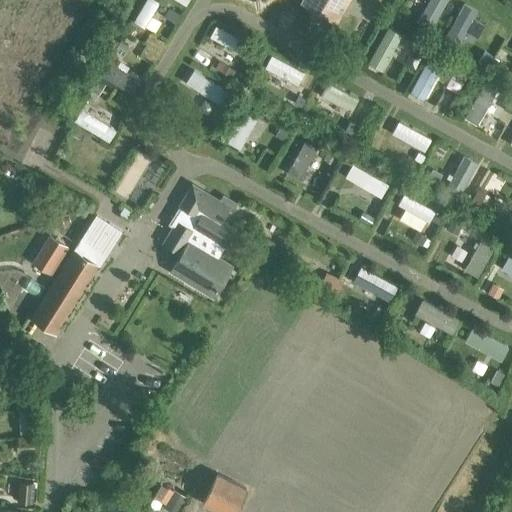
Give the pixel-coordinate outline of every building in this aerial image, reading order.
[(155,0),(145,0),(133,21),(144,27),(159,2),(155,0)] [(301,0),(300,2),(337,24),(351,0),(301,0)] [(432,0),(421,21),(431,27),(446,0),(432,0)] [(469,23),(499,41),(506,31),(475,13),(469,23)] [(245,42),(215,26),(210,36),(239,52),(245,42)] [(388,27),(368,62),(381,69),(401,35),(388,27)] [(423,52),(429,40),(417,34),(411,46),(423,52)] [(105,59),(140,72),(144,62),(123,54),(125,50),(111,45),(105,59)] [(199,51),(188,69),(228,93),(239,75),(199,51)] [(431,53),(413,87),(424,92),(442,59),(431,53)] [(303,72),(271,55),(265,67),(297,84),(303,72)] [(101,73),(131,91),(137,81),(107,63),(101,73)] [(485,80),(464,117),(477,124),(498,88),(485,80)] [(361,100),(328,83),(321,95),(354,113),(361,100)] [(116,125),(124,113),(88,91),(81,103),(116,125)] [(507,123),(511,112),(511,111),(500,106),(495,117),(507,123)] [(110,129),(79,109),(72,119),(103,139),(110,129)] [(256,114),(239,144),(249,150),(267,120),(256,114)] [(429,137),(397,120),(391,130),(424,147),(429,137)] [(364,147),(377,153),(384,140),(372,133),(364,147)] [(80,148),(111,162),(117,151),(86,136),(80,148)] [(137,180),(159,146),(143,136),(121,170),(137,180)] [(305,139),(287,172),(299,179),(318,145),(305,139)] [(360,148),(354,163),(392,180),(399,166),(360,148)] [(110,170),(72,149),(66,161),(104,181),(110,170)] [(466,157),(449,187),(459,193),(476,163),(466,157)] [(345,176),(380,196),(387,184),(352,164),(345,176)] [(222,195),(219,200),(192,184),(179,206),(181,207),(171,223),(175,225),(165,241),(182,252),(171,270),(215,296),(233,265),(218,256),(234,228),(220,220),(228,206),(233,208),(236,203),(222,195)] [(397,203),(428,221),(434,210),(403,193),(397,203)] [(78,245),(101,261),(122,229),(98,214),(78,245)] [(470,249),(485,259),(506,229),(491,219),(470,249)] [(453,220),(441,243),(451,248),(463,226),(453,220)] [(49,234),(32,262),(49,272),(66,245),(49,234)] [(31,315),(56,331),(98,266),(74,250),(31,315)] [(395,286),(361,267),(354,279),(388,298),(395,286)] [(511,268),(502,287),(511,293),(511,292),(511,268)] [(317,289),(334,298),(343,280),(326,272),(317,289)] [(493,341),(451,318),(445,330),(487,352),(493,341)] [(19,412),(35,411),(33,391),(17,392),(19,412)] [(35,411),(19,412),(20,433),(36,432),(35,411)] [(16,451),(37,452),(38,436),(17,436),(16,451)] [(202,503),(220,511),(233,511),(245,490),(216,475),(202,503)] [(20,481),(18,501),(30,501),(31,482),(20,481)] [(146,505),(158,511),(173,488),(161,481),(146,505)]
